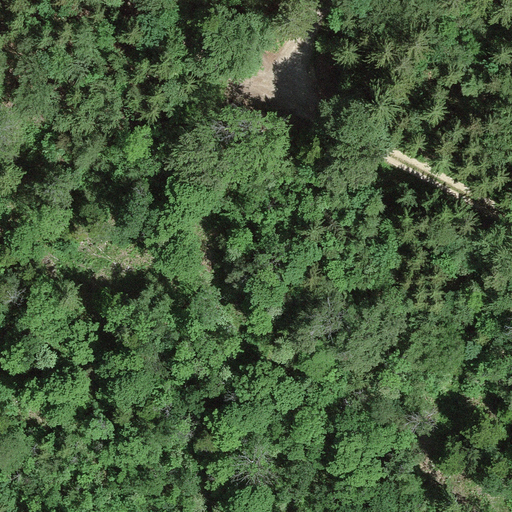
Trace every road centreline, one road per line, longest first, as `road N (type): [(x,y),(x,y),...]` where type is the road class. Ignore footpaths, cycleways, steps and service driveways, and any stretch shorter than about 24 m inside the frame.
road 1 (track): [(511,226),(279,90)]
road 2 (track): [(279,90),(214,57),(145,0)]
